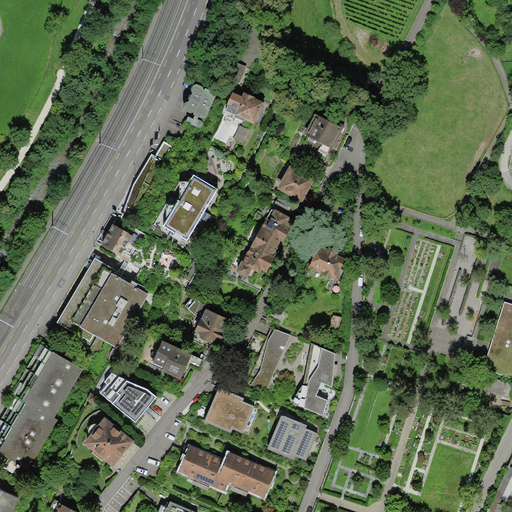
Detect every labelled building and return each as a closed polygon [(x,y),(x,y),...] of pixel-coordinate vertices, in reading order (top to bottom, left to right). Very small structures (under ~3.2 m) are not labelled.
[(196,86),(185,113),(204,122),(212,100),(215,92),(196,86)] [(245,99),(235,94),(226,113),(256,127),(268,103),(248,93),(245,99)] [(345,128),(320,116),(310,138),(334,150),(345,128)] [(249,131),(240,127),(234,141),(243,145),(249,131)] [(126,202),(120,218),(151,236),(159,223),(189,241),(216,188),(185,169),(191,160),(165,143),(157,159),(152,157),(151,156),(134,183),(126,202)] [(281,189),(304,200),(316,177),(320,179),(326,168),(305,158),(299,171),(291,167),(281,189)] [(298,220),(273,207),(238,273),(249,279),(253,271),(259,274),(261,271),(268,275),(298,220)] [(108,222),(97,243),(124,258),(135,237),(108,222)] [(350,261),(340,256),(342,251),(330,246),(327,253),(318,249),(308,269),(339,284),(350,261)] [(97,259),(57,323),(112,355),(150,293),(97,259)] [(511,305),(505,304),(482,370),(511,378),(511,305)] [(288,314),(273,307),(267,318),(282,326),(288,314)] [(236,322),(206,309),(194,338),(223,351),(236,322)] [(348,322),(333,316),(325,337),(340,342),(348,322)] [(290,337),(271,329),(250,375),(252,386),(267,392),(290,337)] [(205,360),(162,341),(151,365),(164,370),(163,372),(182,381),(189,366),(200,372),(205,360)] [(335,354),(313,345),(305,383),(291,403),(323,417),(329,402),(317,397),(322,384),(333,388),(333,385),(335,354)] [(44,346),(0,421),(0,454),(29,471),(84,371),(44,346)] [(158,397),(112,374),(105,382),(109,384),(101,393),(138,423),(158,397)] [(244,399),(218,387),(204,421),(231,433),(233,429),(243,433),(255,406),(243,401),(244,399)] [(307,425),(281,415),(267,449),(294,460),(296,456),(306,460),(318,433),(306,428),(307,425)] [(114,468),(136,441),(105,416),(99,423),(95,422),(92,423),(91,427),(91,432),(93,435),(85,445),(114,468)] [(214,486),(219,474),(216,473),(222,459),(190,446),(179,471),(214,486)] [(275,471),(229,452),(219,474),(214,486),(225,491),(229,482),(264,497),(275,471)] [(511,467),(508,466),(486,511),(511,511),(511,467)] [(0,511),(13,511),(19,499),(0,490),(0,511)] [(77,511),(54,502),(49,511),(77,511)] [(194,511),(171,503),(169,507),(161,504),(158,511),(194,511)]
